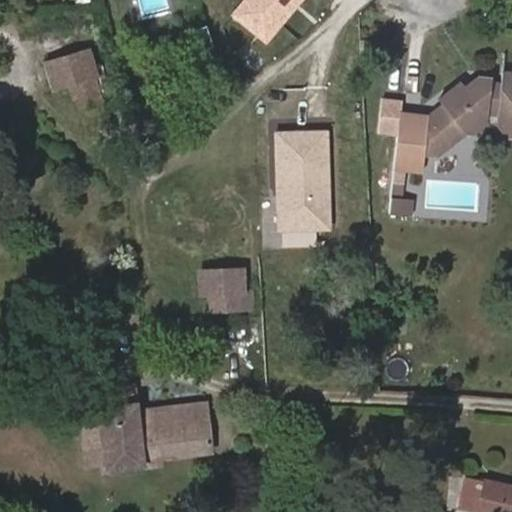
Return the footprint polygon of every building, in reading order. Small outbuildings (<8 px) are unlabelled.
[(270,41),(299,0),(240,0),(231,14),(270,41)] [(51,88),(69,84),(72,96),(102,88),(91,42),(42,54),(51,88)] [(436,156),(447,147),(466,132),(475,133),(488,122),(498,122),(499,114),(511,130),(511,74),(511,72),(502,72),(502,83),(502,88),(490,87),(491,82),(491,78),(476,77),(469,84),(465,87),(461,81),(439,98),(443,103),(432,111),(403,108),(399,139),(396,166),(424,169),(426,154),(436,156)] [(511,130),(499,114),(498,122),(509,138),(511,137),(511,130)] [(333,231),(330,131),(277,133),(280,233),(333,231)] [(404,181),(394,180),(392,195),(403,197),(404,181)] [(245,285),(245,263),(197,263),(196,291),(210,291),(210,309),(258,309),(258,285),(245,285)] [(99,388),(109,463),(144,459),(146,458),(213,450),(207,399),(139,407),(136,382),(99,388)] [(144,459),(109,463),(109,467),(147,463),(146,458),(144,459)] [(472,481),(467,510),(476,511),(484,511),(492,484),(472,481)] [(511,511),(511,489),(492,484),(484,511),(511,511)]
